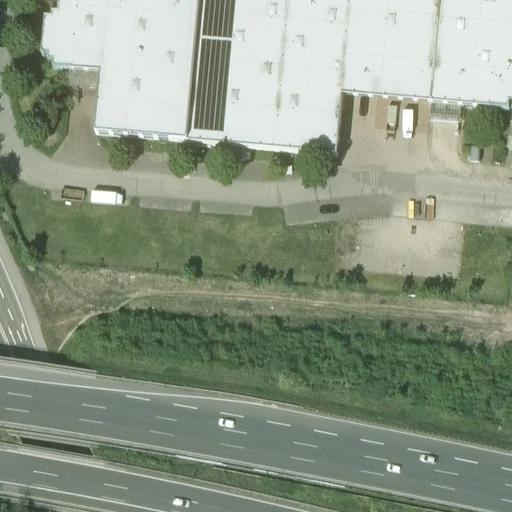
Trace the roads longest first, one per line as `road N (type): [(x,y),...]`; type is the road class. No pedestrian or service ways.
road 1 (motorway): [(511,499),(0,403)]
road 2 (motorway): [(0,471),(206,511)]
road 3 (secondary): [(0,330),(81,511)]
